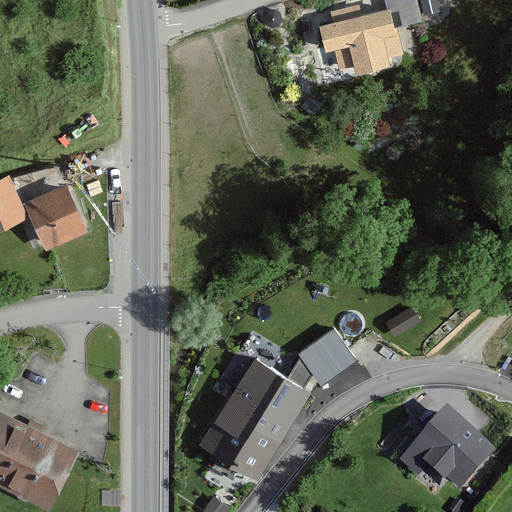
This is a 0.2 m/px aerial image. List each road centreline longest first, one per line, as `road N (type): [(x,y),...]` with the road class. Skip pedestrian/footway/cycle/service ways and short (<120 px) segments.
road 1 (residential): [(253,511),(321,421),(386,377),(474,372),(511,387)]
road 2 (tertiary): [(146,39),(146,307)]
road 3 (tertiary): [(146,307),(145,511)]
road 4 (residential): [(146,307),(86,306),(0,324)]
